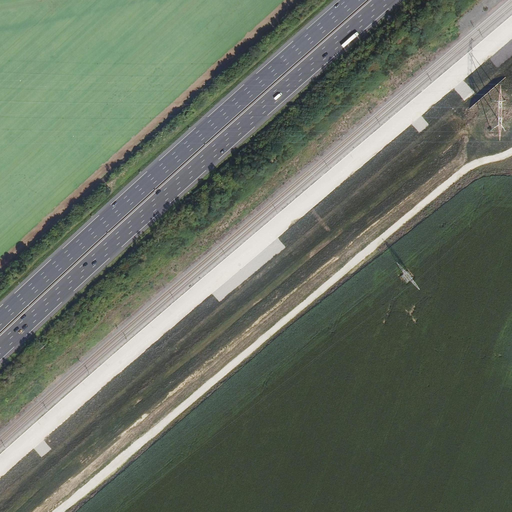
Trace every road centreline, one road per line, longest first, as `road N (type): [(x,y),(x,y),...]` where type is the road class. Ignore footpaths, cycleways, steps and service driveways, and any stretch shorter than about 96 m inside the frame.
road 1 (motorway): [(0,349),(385,0)]
road 2 (motorway): [(352,0),(0,318)]
